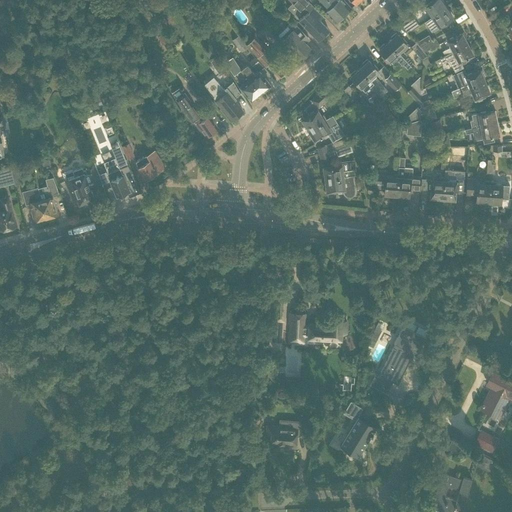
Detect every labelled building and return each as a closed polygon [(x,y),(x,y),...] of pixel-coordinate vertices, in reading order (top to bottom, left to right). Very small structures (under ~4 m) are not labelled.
[(313,5),(308,0),(291,0),(305,13),(299,19),(318,39),(328,29),(317,18),(322,14),(313,5)] [(329,0),(320,0),(328,8),(325,11),(335,22),(343,15),(329,0)] [(329,0),(343,15),(351,8),(343,0),(329,0)] [(442,0),(434,0),(433,1),(432,0),(425,5),(429,12),(428,13),(431,17),(445,7),(443,3),(444,2),(442,0)] [(448,11),(445,7),(431,17),(424,21),(432,31),(439,26),(440,26),(448,21),(447,20),(452,17),(452,16),(453,15),(449,10),(448,11)] [(415,28),(419,25),(412,15),(400,24),(404,30),(407,33),(415,28)] [(162,17),(159,19),(163,27),(169,23),(164,16),(162,17)] [(309,38),(302,31),(292,21),(287,26),(278,35),(299,57),(309,47),(305,43),(309,38)] [(159,25),(154,29),(158,35),(163,32),(159,25)] [(158,35),(157,36),(163,44),(164,43),(169,40),(163,32),(158,35)] [(392,38),(388,41),(411,66),(412,67),(415,64),(402,51),(404,50),(407,53),(412,49),(409,46),(410,46),(402,37),(401,37),(397,33),(396,34),(395,33),(391,37),(392,38)] [(445,56),(467,43),(465,39),(466,38),(463,33),(462,33),(456,36),(456,35),(447,39),(450,46),(449,47),(449,48),(443,52),(445,56)] [(426,34),(416,41),(421,47),(431,41),(426,34)] [(247,47),(246,45),(239,35),(232,39),(241,51),(247,47)] [(279,76),(289,67),(284,62),(284,61),(278,54),(271,62),(262,53),(267,48),(255,36),(246,44),(247,46),(257,57),(266,66),(268,65),(279,76)] [(434,39),(431,41),(421,47),(423,52),(437,44),(434,39)] [(73,41),(55,50),(58,57),(60,60),(78,51),(73,41)] [(388,41),(384,45),(383,43),(379,48),(380,49),(379,49),(383,54),(382,54),(389,61),(393,65),(397,60),(401,64),(402,63),(407,69),(411,66),(388,41)] [(421,47),(416,41),(410,46),(409,46),(412,49),(419,58),(420,59),(425,56),(423,52),(421,47)] [(447,61),(447,60),(449,59),(454,69),(461,65),(459,62),(468,58),(467,57),(473,54),(472,53),(474,53),(471,47),(469,48),(467,43),(445,56),(435,61),(438,66),(447,61)] [(212,49),(206,53),(210,58),(216,55),(212,49)] [(210,58),(209,58),(220,74),(226,70),(216,54),(216,55),(210,58)] [(363,65),(359,68),(373,83),(376,86),(383,93),(387,90),(380,83),(374,75),(379,70),(373,63),(372,64),(368,60),(367,59),(362,64),(363,65)] [(246,64),(240,69),(254,86),(255,85),(260,92),(270,84),(259,70),(254,74),(246,64)] [(355,70),(350,74),(351,75),(350,76),(354,80),(354,81),(360,88),(360,87),(364,91),(369,87),(372,90),(373,89),(380,96),(383,93),(376,86),(373,83),(359,68),(356,71),(355,70)] [(254,86),(240,69),(236,72),(243,82),(239,85),(251,100),(260,92),(255,85),(254,86)] [(453,75),(458,88),(451,91),(452,94),(485,81),(483,76),(484,76),(482,70),(480,70),(474,72),(474,71),(465,75),(464,70),(453,75)] [(50,76),(54,85),(63,81),(59,72),(50,76)] [(390,73),(384,79),(395,90),(400,85),(390,73)] [(233,99),(240,93),(233,81),(223,89),(216,80),(207,88),(214,97),(214,98),(222,107),(221,108),(230,120),(242,110),(233,99)] [(355,92),(352,88),(345,81),(341,85),(351,96),(355,92)] [(485,81),(452,94),(454,98),(462,94),(463,96),(471,92),(475,99),(484,95),(483,94),(489,92),(489,91),(490,91),(488,85),(486,85),(485,81)] [(306,125),(308,129),(326,118),(323,114),(321,115),(315,106),(324,98),(325,100),(332,93),(326,86),(311,99),(312,101),(303,109),(303,110),(304,109),(308,115),(302,119),(301,120),(304,126),(306,125)] [(412,86),(407,90),(422,107),(420,94),(412,86)] [(109,87),(103,90),(104,93),(106,97),(112,94),(109,87)] [(10,104),(23,101),(21,91),(8,94),(10,104)] [(184,92),(178,96),(176,98),(192,122),(194,120),(196,122),(195,123),(200,131),(202,129),(207,136),(218,128),(216,124),(221,121),(214,110),(202,118),(184,92)] [(425,92),(420,94),(422,107),(430,104),(431,103),(426,92),(425,92)] [(422,112),(419,113),(419,114),(421,118),(424,117),(425,121),(436,118),(430,104),(422,107),(421,107),(420,108),(422,112)] [(396,122),(384,109),(377,115),(389,129),(396,122)] [(478,113),(471,114),(472,120),(470,120),(471,127),(479,126),(496,122),(495,117),(496,117),(495,111),(494,111),(494,110),(488,112),(487,111),(478,113)] [(320,136),(321,137),(329,133),(333,139),(341,134),(330,116),(326,118),(308,129),(310,133),(309,134),(313,140),(314,139),(320,136)] [(432,131),(442,128),(439,118),(429,121),(432,131)] [(403,129),(406,130),(406,133),(420,134),(420,131),(424,131),(423,139),(424,139),(425,124),(419,119),(403,124),(402,137),(403,129)] [(474,140),(482,138),(483,144),(495,142),(494,135),(498,134),(498,133),(500,133),(498,126),(497,127),(496,122),(479,126),(471,127),(464,129),(465,133),(472,131),(474,140)] [(446,145),(444,133),(436,135),(446,145)] [(317,148),(319,153),(338,146),(345,144),(343,138),(317,148)] [(127,158),(134,155),(127,139),(120,142),(127,158)] [(345,144),(338,146),(319,153),(321,159),(335,154),(334,151),(335,151),(337,156),(351,151),(348,143),(345,144)] [(165,166),(159,158),(154,150),(136,161),(138,167),(145,179),(157,172),(157,171),(165,166)] [(115,157),(103,162),(107,171),(106,172),(106,171),(105,171),(109,181),(110,181),(109,180),(111,179),(117,195),(118,194),(118,195),(124,193),(123,192),(129,190),(120,170),(128,167),(124,156),(116,159),(115,157)] [(48,157),(40,159),(42,167),(51,165),(48,157)] [(398,174),(396,194),(401,195),(401,196),(408,197),(408,195),(409,188),(420,189),(421,178),(421,177),(412,176),(412,168),(404,167),(404,157),(399,157),(399,167),(398,174)] [(75,176),(65,180),(72,200),(77,198),(79,204),(81,203),(81,204),(87,202),(87,201),(89,200),(88,196),(92,195),(90,189),(92,188),(93,190),(103,186),(94,161),(84,164),(84,166),(73,171),(75,176)] [(324,174),(325,179),(352,175),(355,174),(354,168),(350,169),(349,162),(335,164),(335,163),(330,164),(330,166),(323,167),(323,168),(322,168),(323,174),(324,174)] [(19,164),(10,166),(12,174),(14,183),(21,181),(19,176),(22,175),(19,164)] [(0,177),(12,174),(10,166),(0,168),(0,177)] [(376,170),(375,178),(374,185),(385,186),(384,194),(385,194),(385,195),(392,196),(392,194),(396,194),(398,174),(393,173),(393,176),(386,176),(386,171),(376,170)] [(325,179),(326,183),(324,184),(325,190),(327,190),(327,191),(334,190),(334,192),(344,190),(345,194),(347,195),(350,196),(352,195),(353,193),(354,191),(353,187),(352,175),(325,179)] [(27,192),(23,192),(25,198),(26,203),(29,202),(34,220),(46,217),(57,214),(53,196),(59,195),(56,186),(53,177),(45,179),(47,186),(27,191),(27,192)] [(421,178),(420,189),(431,190),(430,197),(431,197),(431,199),(437,199),(438,198),(442,198),(444,177),(439,177),(438,180),(430,179),(421,178)] [(450,178),(444,177),(442,198),(447,198),(447,200),(454,200),(454,199),(455,192),(457,192),(458,181),(450,180),(450,178)] [(467,179),(467,181),(466,191),(475,192),(475,193),(477,193),(476,200),(477,200),(477,202),(483,202),(483,201),(488,201),(490,180),(467,179)] [(490,180),(488,201),(493,202),(493,203),(499,204),(500,202),(501,195),(503,195),(504,185),(495,184),(495,181),(490,180)] [(4,210),(0,210),(0,228),(0,229),(1,229),(3,230),(8,229),(8,227),(15,225),(7,197),(1,199),(4,210)] [(286,286),(280,285),(277,285),(275,320),(284,321),(286,286)] [(5,306),(0,308),(0,317),(2,323),(11,320),(5,306)] [(291,331),(289,331),(289,342),(295,342),(296,336),(304,336),(304,334),(309,335),(309,336),(323,337),(322,339),(331,340),(331,337),(341,338),(341,332),(346,332),(347,320),(331,319),(331,321),(322,321),(322,323),(310,322),(309,325),(304,324),(305,313),(302,313),(302,312),(300,311),(297,310),(294,311),(294,313),(290,312),(290,322),(291,322),(291,331)] [(376,372),(372,381),(378,385),(383,376),(394,381),(396,383),(397,382),(396,381),(400,373),(404,375),(412,358),(410,357),(412,352),(414,353),(417,355),(426,337),(427,336),(426,336),(425,336),(405,326),(404,325),(395,343),(396,343),(399,345),(397,348),(394,347),(381,374),(376,372)] [(375,327),(370,337),(376,340),(381,330),(375,327)] [(286,346),(285,376),(301,377),(301,347),(286,346)] [(511,381),(504,377),(493,372),(488,382),(492,385),(482,405),(483,405),(481,408),(499,417),(511,394),(511,381)] [(346,409),(346,410),(356,416),(356,415),(360,409),(350,403),(350,404),(351,404),(347,410),(346,409)] [(359,416),(340,446),(341,446),(358,457),(359,457),(378,427),(372,424),(359,416)] [(299,434),(299,435),(308,436),(309,418),(300,417),(300,421),(299,434)] [(267,432),(266,443),(274,444),(274,448),(283,449),(284,444),(288,445),(288,446),(296,446),(297,434),(299,434),(300,421),(286,420),(285,427),(272,425),(271,432),(267,432)] [(499,440),(492,436),(481,430),(475,442),(493,451),(499,440)] [(453,440),(448,449),(458,454),(463,445),(453,440)] [(476,464),(491,471),(495,461),(481,454),(476,464)] [(445,505),(462,510),(471,478),(463,476),(462,479),(451,476),(442,473),(433,504),(445,508),(445,505)]
